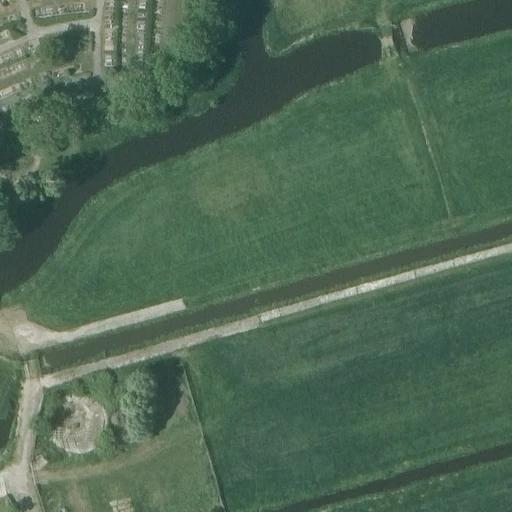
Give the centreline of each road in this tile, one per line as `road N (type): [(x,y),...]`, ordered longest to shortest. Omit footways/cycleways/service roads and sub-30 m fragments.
road 1 (track): [(32,385),(511,247)]
road 2 (track): [(0,331),(16,334),(32,385),(14,473),(26,511)]
